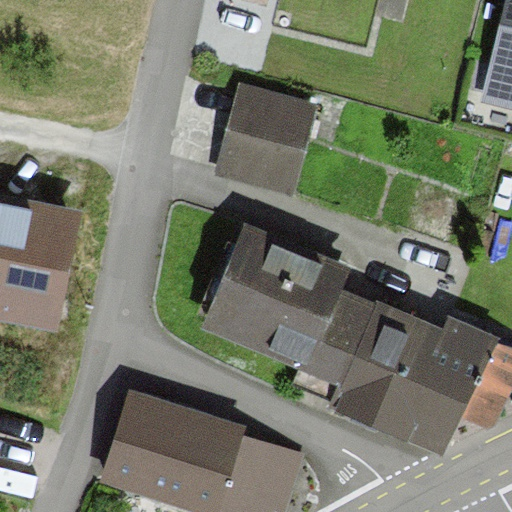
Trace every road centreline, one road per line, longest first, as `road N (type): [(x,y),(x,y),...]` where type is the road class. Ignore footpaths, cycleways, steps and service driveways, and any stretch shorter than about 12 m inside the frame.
road 1 (residential): [(117,344),(180,0)]
road 2 (residential): [(412,502),(319,430),(117,344)]
road 3 (residential): [(57,511),(117,344)]
